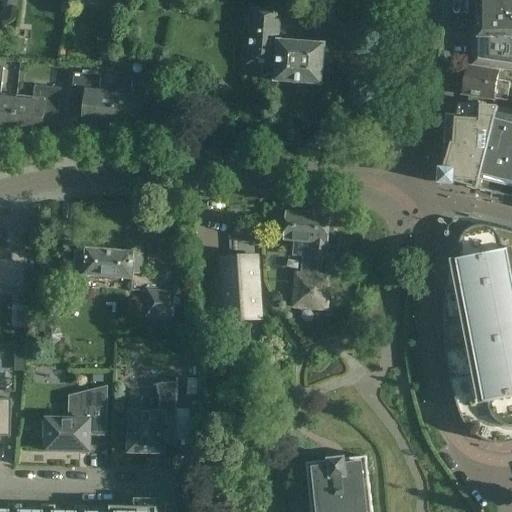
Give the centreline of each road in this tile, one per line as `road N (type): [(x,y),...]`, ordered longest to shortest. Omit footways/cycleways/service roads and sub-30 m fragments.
road 1 (residential): [(0,190),(136,168),(367,181),(401,193)]
road 2 (residential): [(401,193),(423,231),(425,318),(444,421),(455,440),(492,461)]
road 3 (residential): [(177,511),(176,490),(0,487)]
road 4 (residential): [(401,193),(438,0)]
